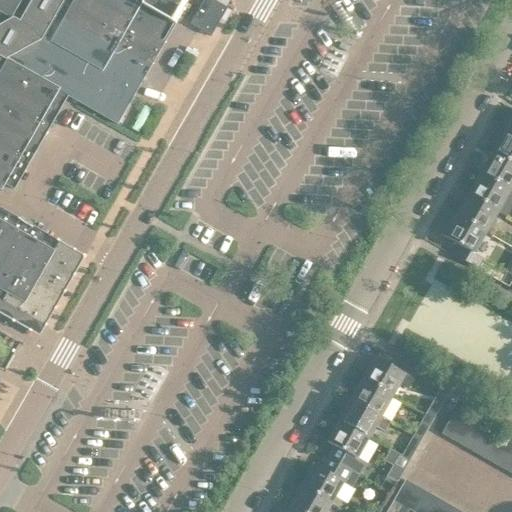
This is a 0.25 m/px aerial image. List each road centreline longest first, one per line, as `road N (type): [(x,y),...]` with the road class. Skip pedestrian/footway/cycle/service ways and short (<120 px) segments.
road 1 (residential): [(234,511),(511,28)]
road 2 (tertiary): [(3,459),(266,0)]
